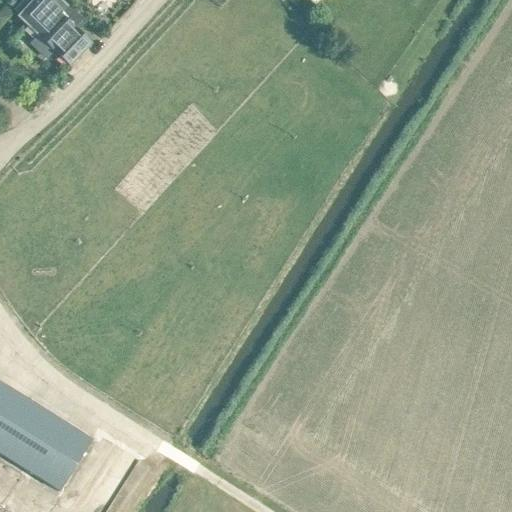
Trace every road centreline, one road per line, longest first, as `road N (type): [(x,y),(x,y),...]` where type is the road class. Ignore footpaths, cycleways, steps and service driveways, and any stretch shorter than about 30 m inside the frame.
road 1 (unclassified): [(251,511),(58,390),(0,327)]
road 2 (unclassified): [(0,155),(155,0)]
